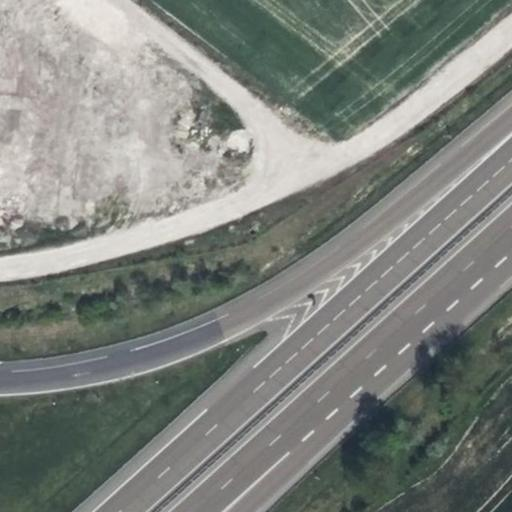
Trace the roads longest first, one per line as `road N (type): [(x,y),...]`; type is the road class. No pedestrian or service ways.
road 1 (motorway): [(511,115),(402,207),(281,290),(172,345),(59,374),(0,377)]
road 2 (track): [(0,270),(140,241),(333,164),(398,126),(511,31)]
road 3 (motorway): [(511,161),(122,511)]
road 4 (track): [(294,180),(259,112),(119,0)]
road 5 (motorway): [(334,381),(511,221)]
road 6 (motorway): [(188,511),(334,381)]
road 7 (motorway): [(226,511),(334,381)]
